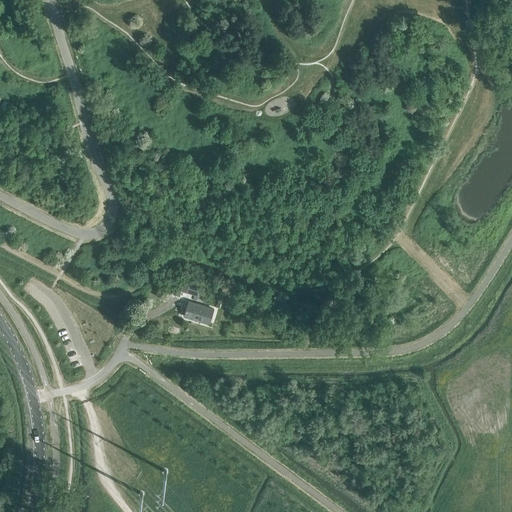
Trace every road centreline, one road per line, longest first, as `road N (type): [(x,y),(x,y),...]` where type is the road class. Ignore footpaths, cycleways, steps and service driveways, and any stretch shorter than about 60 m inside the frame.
road 1 (unclassified): [(0,195),(84,235),(111,214),(49,0)]
road 2 (unknown): [(64,511),(71,463),(63,391),(33,319),(0,281)]
road 3 (track): [(128,511),(103,472),(80,386)]
